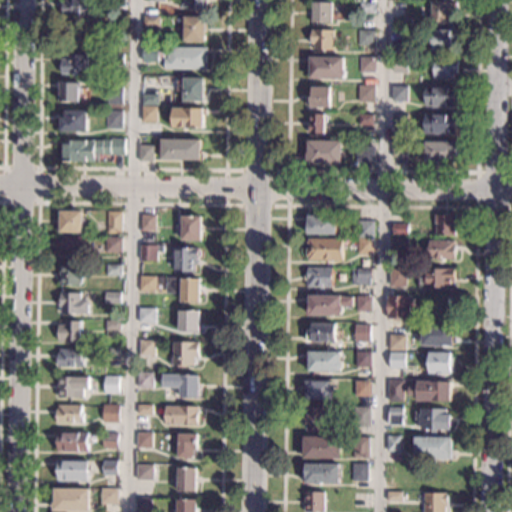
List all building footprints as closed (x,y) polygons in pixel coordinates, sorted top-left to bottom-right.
[(88,0),(88,6),(89,6),(89,16),(62,15),(63,2),(64,2),(64,0),(88,0)] [(206,0),(206,9),(178,9),(178,0),(206,0)] [(456,18),(449,18),(449,24),(431,23),(431,2),(456,2),(456,18)] [(374,15),(359,14),(359,3),(360,3),(374,3),(374,15)] [(330,23),(312,22),(312,4),(331,4),(330,23)] [(160,27),(143,27),(143,16),(156,16),(160,16),(160,27)] [(205,41),(184,41),(184,17),(205,17),(205,41)] [(410,29),(396,28),(396,19),(410,20),(410,29)] [(333,50),(314,50),(314,44),(311,44),(311,30),(334,30),(333,50)] [(374,45),(358,45),(358,30),(359,30),(374,30),(374,45)] [(406,46),(391,46),(392,30),(407,30),(406,46)] [(456,41),(450,41),(450,52),(431,52),(431,30),(457,30),(456,41)] [(159,48),(165,48),(164,58),(159,58),(159,62),(141,62),(142,46),(159,47),(159,48)] [(207,69),(164,69),(164,59),(167,59),(167,47),(207,48),(207,69)] [(124,64),(108,64),(108,54),(124,54),(124,64)] [(87,74),(61,74),(61,59),(65,59),(65,55),(88,56),(87,74)] [(344,70),(346,72),(345,76),(343,78),(343,79),(310,79),(310,57),(344,58),(344,70)] [(374,73),(359,73),(359,57),(374,57),(374,73)] [(408,58),(408,73),(392,72),(392,57),(408,58)] [(456,73),(453,73),(453,79),(433,79),(434,59),(457,59),(456,73)] [(204,102),(183,101),(184,78),(204,79),(204,102)] [(79,102),(60,102),(60,83),(80,84),(79,102)] [(373,101),(358,102),(358,85),(374,86),(373,101)] [(407,102),(391,102),(392,87),(407,88),(407,102)] [(455,107),(426,106),(427,87),(456,88),(455,107)] [(122,104),(107,104),(107,88),(122,88),(122,104)] [(329,108),(310,108),(310,88),(327,88),(330,88),(329,108)] [(158,106),(142,106),(142,95),(158,95),(158,106)] [(156,122),(142,122),(142,107),(156,107),(156,122)] [(203,128),(173,127),(173,108),(204,109),(203,128)] [(87,131),(60,131),(60,118),(65,118),(65,111),(87,111),(87,131)] [(122,112),(121,128),(106,128),(106,111),(122,112)] [(325,134),(310,134),(310,117),(314,117),(314,114),(325,115),(325,134)] [(407,129),(392,129),(392,114),(408,114),(407,129)] [(373,126),(358,125),(358,115),(373,115),(373,126)] [(456,134),(424,134),(425,115),(456,115),(456,134)] [(125,154),(98,154),(98,162),(60,162),(60,140),(104,140),(104,139),(125,139),(125,154)] [(200,160),(161,160),(161,139),(201,140),(200,160)] [(341,165),(306,164),(306,153),(307,153),(307,141),(341,141),(341,165)] [(405,158),(391,157),(392,143),(406,143),(405,158)] [(457,161),(428,161),(428,143),(457,144),(457,161)] [(153,162),(138,162),(138,146),(153,146),(153,162)] [(374,162),(357,162),(357,147),(375,147),(374,162)] [(82,233),(60,232),(60,211),(82,212),(82,233)] [(121,234),(107,234),(107,212),(122,212),(121,234)] [(454,235),(435,235),(435,224),(434,224),(434,215),(455,216),(454,235)] [(155,231),(141,231),(141,216),(155,216),(155,231)] [(336,235),(307,234),(308,216),(337,216),(336,235)] [(201,241),(181,241),(181,217),(182,217),(201,217),(201,241)] [(374,222),(374,238),(357,237),(358,221),(374,222)] [(408,235),(391,235),(391,225),(408,225),(408,235)] [(85,237),(85,246),(89,247),(89,254),(86,254),(86,257),(60,256),(61,236),(85,237)] [(122,238),(121,253),(105,252),(105,237),(122,238)] [(373,255),(357,254),(357,238),(374,239),(373,255)] [(343,261),(307,260),(307,256),(306,256),(306,246),(307,246),(307,239),(343,239),(343,261)] [(408,252),(391,251),(391,240),(408,240),(408,252)] [(454,259),(428,259),(428,241),(454,241),(454,259)] [(157,261),(139,261),(139,245),(157,246),(157,261)] [(198,249),(198,265),(194,265),(194,272),(174,272),(174,248),(198,249)] [(80,278),(82,278),(81,285),(59,285),(60,265),(80,266),(80,278)] [(120,276),(106,276),(106,265),(121,265),(120,276)] [(332,288),(306,287),(306,268),(332,268),(332,288)] [(405,287),(389,287),(389,268),(406,268),(405,287)] [(371,269),(370,285),(351,285),(351,269),(371,269)] [(454,270),(454,281),(450,280),(450,286),(448,286),(448,288),(417,287),(417,276),(425,276),(425,269),(454,270)] [(163,284),(155,284),(155,291),(139,291),(140,276),(163,277),(163,284)] [(200,287),(203,287),(202,294),(199,294),(199,302),(180,302),(180,293),(166,293),(166,278),(200,279),(200,287)] [(80,300),(88,300),(88,314),(61,313),(61,308),(59,307),(59,293),(80,293),(80,300)] [(120,293),(120,303),(104,303),(104,293),(120,293)] [(343,297),(352,297),(352,307),(341,307),(341,316),(308,315),(309,296),(343,296),(343,297)] [(371,312),(355,311),(356,296),(371,296),(371,312)] [(410,299),(416,299),(416,319),(386,318),(387,296),(410,297),(410,299)] [(155,323),(139,323),(139,308),(155,309),(155,323)] [(199,331),(178,331),(179,311),(199,311),(199,331)] [(81,341),(59,341),(59,325),(65,325),(65,321),(81,321),(81,341)] [(120,321),(120,330),(105,330),(105,321),(120,321)] [(335,342),(306,341),(306,331),(311,331),(311,324),(335,324),(335,342)] [(370,325),(354,325),(354,342),(370,341),(370,325)] [(452,346),(421,345),(421,326),(453,326),(452,346)] [(405,350),(389,350),(389,335),(406,335),(405,350)] [(154,356),(139,356),(140,341),(155,341),(154,356)] [(198,357),(194,357),(194,366),(172,366),(172,342),(199,343),(198,357)] [(119,358),(105,358),(105,348),(120,348),(119,358)] [(83,367),(58,367),(58,362),(55,362),(55,353),(59,353),(59,349),(83,349),(83,367)] [(340,372),(308,371),(309,352),(330,352),(341,353),(340,372)] [(370,368),(355,367),(356,352),(371,353),(370,368)] [(406,353),(405,368),(389,368),(390,353),(406,353)] [(450,374),(428,373),(428,353),(450,353),(450,374)] [(153,388),(138,388),(138,373),(153,373),(153,388)] [(198,398),(180,397),(180,388),(163,388),(163,375),(199,376),(198,398)] [(119,393),(105,393),(105,376),(119,377),(119,393)] [(89,393),(83,393),(83,398),(58,397),(58,377),(89,377),(89,393)] [(403,402),(388,402),(388,380),(403,381),(403,402)] [(330,399),(306,399),(306,382),(326,382),(331,382),(330,399)] [(370,397),(355,396),(355,382),(370,383),(370,397)] [(450,402),(416,401),(416,395),(409,395),(409,387),(417,387),(417,382),(451,382),(450,402)] [(82,422),(56,422),(56,409),(58,409),(58,405),(82,405),(82,422)] [(119,423),(103,423),(103,405),(119,405),(119,423)] [(152,415),(137,414),(137,405),(152,405),(152,415)] [(198,425),(165,424),(165,406),(198,407),(198,425)] [(370,427),(353,426),(354,407),(370,408),(370,427)] [(403,425),(388,425),(388,407),(403,408),(403,425)] [(325,423),(338,423),(338,431),(306,431),(307,408),(326,408),(325,423)] [(446,415),(450,415),(450,430),(436,430),(436,433),(430,433),(430,429),(421,429),(421,426),(418,426),(418,420),(415,420),(415,412),(421,412),(421,409),(446,409),(446,415)] [(88,452),(58,452),(58,433),(89,433),(88,452)] [(119,434),(118,448),(103,448),(103,433),(119,434)] [(153,434),(152,449),(137,448),(138,433),(153,434)] [(197,450),(195,450),(195,458),(178,458),(178,434),(197,435),(197,450)] [(340,459),(303,459),(303,437),(341,437),(340,459)] [(369,458),(352,458),(353,437),(369,437),(369,458)] [(451,459),(414,459),(414,437),(451,438),(451,459)] [(401,451),(386,451),(386,439),(401,439),(401,451)] [(89,481),(58,481),(58,460),(88,461),(89,461),(89,481)] [(118,476),(103,475),(104,461),(118,461),(118,476)] [(339,484),(305,483),(305,464),(339,464),(339,484)] [(368,465),(368,481),(352,481),(352,464),(368,465)] [(153,480),(137,480),(137,465),(145,465),(153,465),(153,480)] [(196,491),(177,491),(178,468),(196,468),(196,491)] [(89,511),(53,511),(53,503),(54,503),(54,489),(89,490),(89,511)] [(118,490),(117,505),(101,504),(102,490),(118,490)] [(324,511),(304,511),(304,492),(324,492),(324,511)] [(402,502),(386,502),(386,492),(401,492),(402,492),(402,502)] [(447,511),(424,511),(424,493),(447,494),(447,511)] [(151,511),(136,511),(136,498),(151,498),(151,511)] [(196,511),(177,511),(177,500),(178,500),(196,500),(196,511)]
